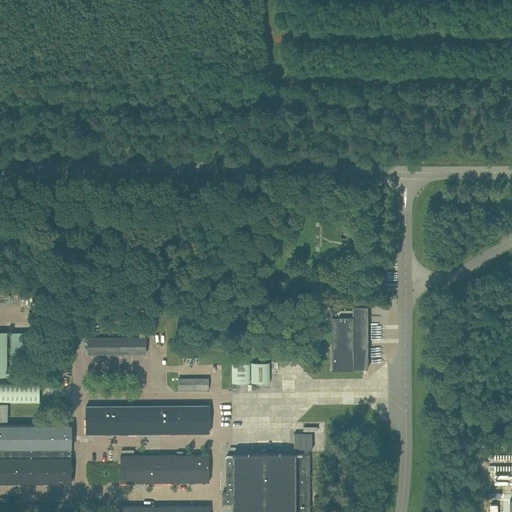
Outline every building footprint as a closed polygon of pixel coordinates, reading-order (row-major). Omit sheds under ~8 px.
[(353,368),(368,368),(367,317),(367,306),(353,306),(353,305),(330,305),(330,317),(332,317),(332,346),(332,368),(353,368)] [(11,357),(38,356),(38,332),(10,332),(11,357)] [(101,338),(91,338),(91,354),(146,353),(145,337),(145,333),(139,333),(139,337),(101,338)] [(250,382),(250,362),(232,363),(232,383),(250,382)] [(269,382),(269,362),(251,362),(251,382),(269,382)] [(178,389),(209,389),(208,378),(178,378),(178,389)] [(39,403),(40,381),(0,380),(0,402),(8,403),(39,403)] [(102,433),(102,434),(209,433),(209,405),(102,405),(102,406),(86,406),(86,433),(102,433)] [(0,482),(71,482),(71,481),(71,424),(0,424),(0,482)] [(309,511),(309,454),(307,454),(307,450),(318,450),(318,432),(294,432),(294,450),(304,450),(304,454),(227,454),(227,456),(226,456),(226,491),(223,491),(223,503),(233,503),(232,511),(309,511)] [(177,455),(120,455),(120,462),(121,482),(209,481),(209,454),(183,455),(183,451),(182,451),(177,451),(177,455)]
